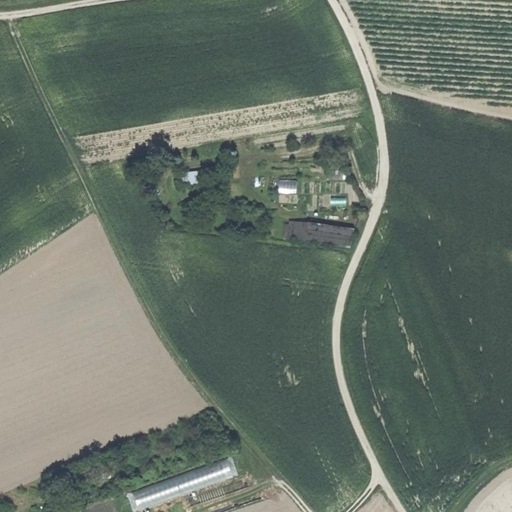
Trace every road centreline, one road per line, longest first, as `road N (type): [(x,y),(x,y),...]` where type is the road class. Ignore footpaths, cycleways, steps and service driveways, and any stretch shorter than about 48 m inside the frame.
road 1 (track): [(308,511),(160,334),(23,53),(12,14)]
road 2 (unclassified): [(328,0),(350,47),(377,148),(367,234),(335,329),(336,364),(402,511)]
road 3 (track): [(127,0),(0,15)]
